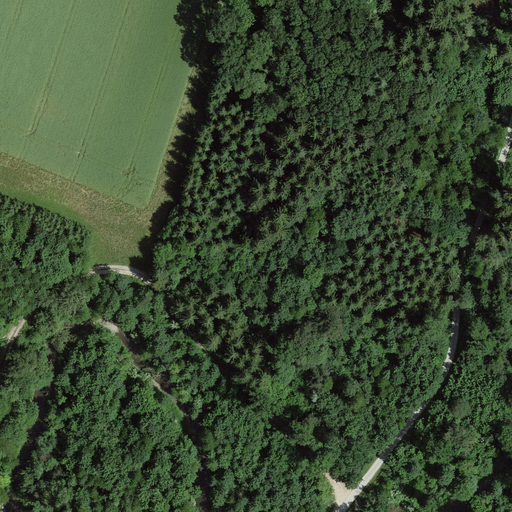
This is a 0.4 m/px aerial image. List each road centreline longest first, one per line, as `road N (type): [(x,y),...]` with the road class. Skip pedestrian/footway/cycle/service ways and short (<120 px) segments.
road 1 (track): [(348,502),(158,288),(131,268),(85,269),(41,294),(19,322)]
road 2 (track): [(340,511),(444,374),(464,263),(511,127)]
